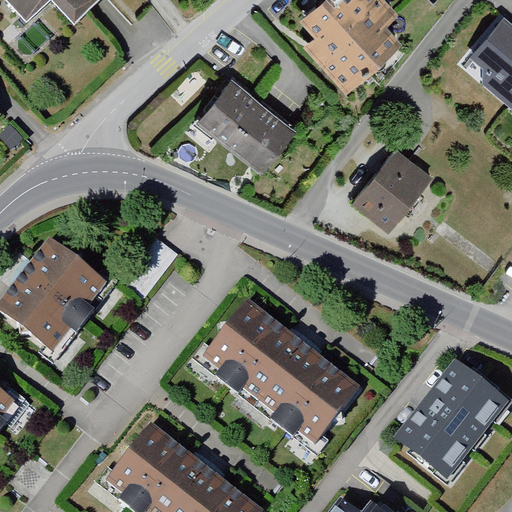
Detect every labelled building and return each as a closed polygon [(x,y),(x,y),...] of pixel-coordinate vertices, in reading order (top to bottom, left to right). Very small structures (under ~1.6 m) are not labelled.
[(103,0),(10,0),(7,3),(27,26),(52,4),(75,30),(106,2),(103,0)] [(321,44),(308,56),(350,103),(409,51),(393,33),(403,23),(382,0),(335,0),(305,26),(321,44)] [(511,29),(505,24),(472,66),(485,77),(484,94),(511,117),(511,29)] [(229,76),(196,119),(261,169),(294,126),(229,76)] [(395,145),(350,202),(389,233),(434,177),(395,145)] [(48,237),(0,301),(0,316),(59,361),(115,287),(48,237)] [(148,295),(179,252),(158,237),(127,280),(148,295)] [(246,298),(195,363),(311,453),(362,387),(246,298)] [(511,402),(455,359),(394,440),(451,483),(511,402)] [(0,436),(26,405),(0,383),(0,436)] [(150,420),(99,487),(133,511),(258,511),(264,505),(150,420)] [(398,511),(358,479),(331,511),(398,511)]
